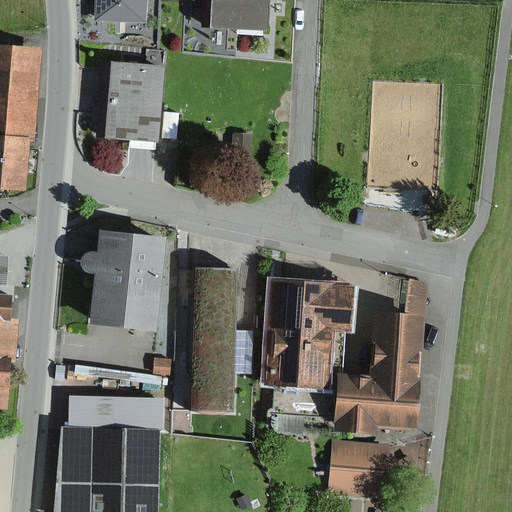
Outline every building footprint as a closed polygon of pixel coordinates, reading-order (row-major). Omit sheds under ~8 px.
[(148,24),(148,0),(95,0),(95,22),(148,24)] [(268,32),(269,0),(203,0),(202,28),(237,30),(237,35),(262,37),(263,31),(268,32)] [(0,189),(27,192),(31,142),(35,142),(42,49),(0,45),(0,189)] [(166,67),(105,61),(98,137),(130,140),(130,147),(155,150),(156,143),(159,143),(160,138),(177,140),(179,113),(162,112),(166,67)] [(252,134),(233,133),(232,153),(251,154),(252,134)] [(158,332),(168,237),(101,230),(99,253),(93,253),(89,253),(86,255),(83,257),(82,260),(81,264),(82,267),(84,270),(87,272),(90,274),(96,274),(91,325),(158,332)] [(9,257),(0,256),(0,286),(6,287),(9,257)] [(234,413),(238,269),(196,268),(192,412),(234,413)] [(427,283),(408,279),(406,314),(376,312),(371,377),(341,375),(337,432),(377,435),(378,427),(418,430),(426,315),(427,283)] [(335,287),(335,284),(271,280),(265,386),(329,390),(333,330),(352,331),(355,288),(335,287)] [(0,409),(8,410),(12,363),(16,363),(19,320),(12,319),(14,295),(0,294),(0,409)] [(171,359),(154,358),(153,374),(170,375),(171,359)] [(75,365),(57,364),(57,374),(74,374),(161,386),(163,377),(75,365)] [(165,399),(73,396),(73,410),(164,413),(165,399)] [(303,436),(304,416),(275,414),(273,434),(303,436)] [(159,511),(162,430),(158,430),(158,425),(65,422),(65,427),(61,427),(54,511),(159,511)] [(385,500),(390,446),(332,441),(327,494),(385,500)] [(180,453),(171,453),(170,470),(180,470),(180,453)]
